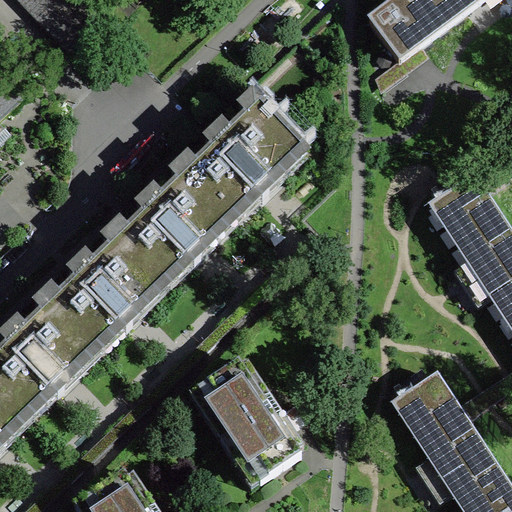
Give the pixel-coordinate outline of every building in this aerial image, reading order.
[(70,58),(104,26),(79,0),(14,0),(69,57),(70,58)] [(416,48),(418,51),(485,2),(487,0),(419,0),(398,16),(392,8),(369,25),(396,62),(416,48)] [(0,63),(0,125),(2,123),(32,95),(31,93),(30,94),(0,63)] [(0,447),(30,418),(53,396),(58,401),(64,394),(60,390),(98,353),(122,331),(126,335),(133,329),(128,324),(167,287),(190,265),(194,270),(201,263),(196,259),(235,222),(258,200),(262,204),(269,198),(265,193),(304,155),(259,109),(214,153),(190,175),(145,218),(122,241),(78,283),(54,306),(9,349),(0,357),(0,447)] [(433,210),(511,330),(511,256),(467,187),(433,210)] [(290,442),(297,438),(290,429),(303,421),(298,414),(294,408),(282,417),(256,377),(249,381),(238,365),(197,392),(217,422),(211,426),(234,461),(241,457),(260,486),(301,459),(290,442)] [(511,511),(511,509),(511,510),(429,385),(395,407),(464,511),(511,511)] [(156,511),(141,488),(134,492),(123,475),(83,503),(88,511),(156,511)]
